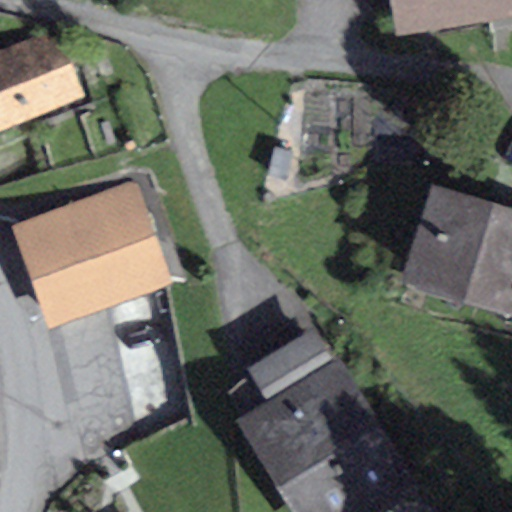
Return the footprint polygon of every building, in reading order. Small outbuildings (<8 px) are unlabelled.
[(511,0),(394,0),(396,23),(511,11),(511,0)] [(0,129),(86,96),(58,26),(0,49),(0,129)] [(511,302),(511,199),(435,176),(406,271),(511,302)] [(175,282),(139,178),(18,219),(53,324),(175,282)] [(269,395),(337,355),(316,320),(249,360),(269,395)] [(394,511),(430,491),(346,350),(337,355),(269,395),(239,413),(297,511),(394,511)] [(0,432),(0,466),(9,463),(0,432)]
